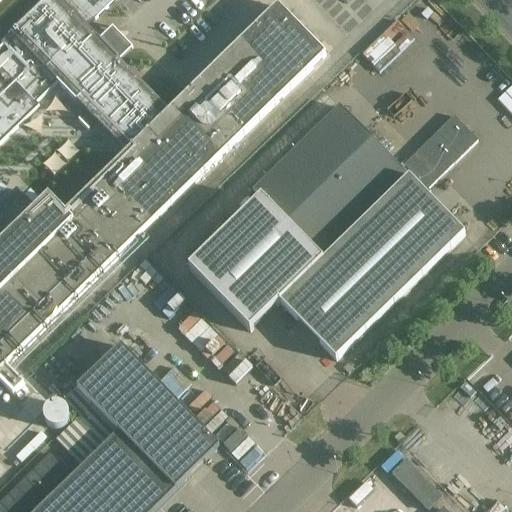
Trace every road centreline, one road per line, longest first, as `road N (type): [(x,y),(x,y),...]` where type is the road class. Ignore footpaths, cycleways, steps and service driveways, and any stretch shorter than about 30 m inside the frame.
road 1 (unknown): [(378,0),(140,249)]
road 2 (residential): [(272,511),(511,278)]
